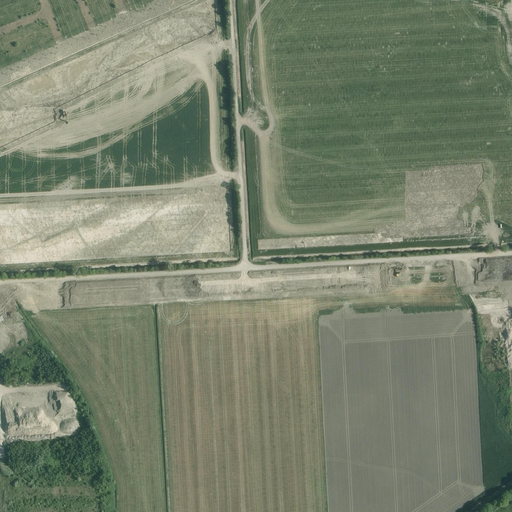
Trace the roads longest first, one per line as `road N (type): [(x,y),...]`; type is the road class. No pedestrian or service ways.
road 1 (unclassified): [(0,294),(511,266)]
road 2 (track): [(258,0),(269,36),(315,93),(306,132),(273,139),(257,110),(263,61)]
road 3 (track): [(240,176),(0,192)]
